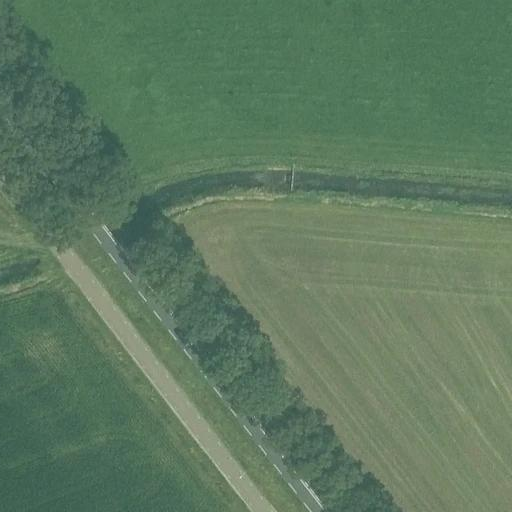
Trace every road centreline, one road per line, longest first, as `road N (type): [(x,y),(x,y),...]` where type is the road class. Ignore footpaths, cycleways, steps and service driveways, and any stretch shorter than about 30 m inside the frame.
road 1 (primary): [(324,511),(0,86)]
road 2 (unclassified): [(0,170),(265,511)]
